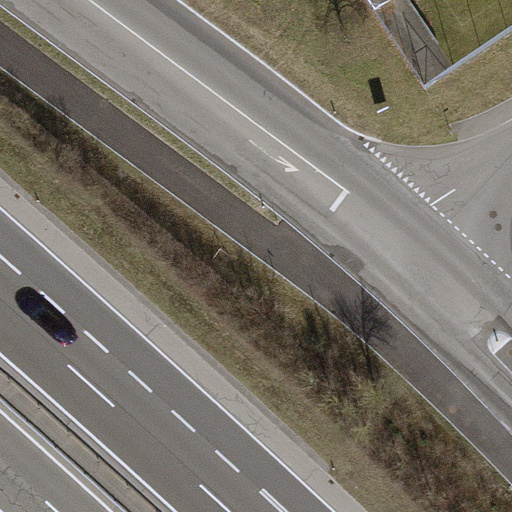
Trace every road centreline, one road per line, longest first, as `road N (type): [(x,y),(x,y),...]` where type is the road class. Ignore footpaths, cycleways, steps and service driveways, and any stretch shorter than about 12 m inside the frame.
road 1 (secondary): [(51,0),(388,250)]
road 2 (motorway): [(231,511),(0,302)]
road 3 (secondary): [(388,250),(511,352)]
road 4 (residential): [(388,250),(463,181),(511,156)]
